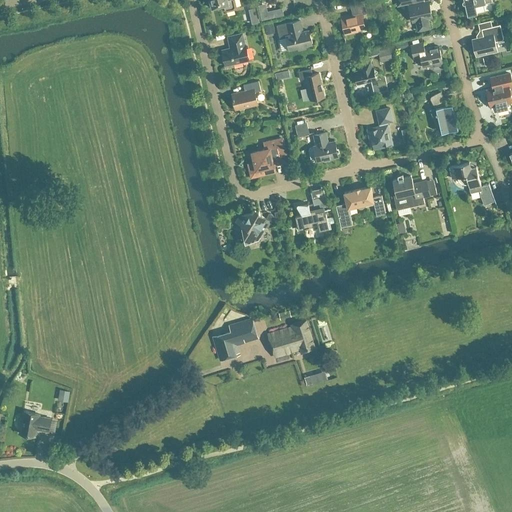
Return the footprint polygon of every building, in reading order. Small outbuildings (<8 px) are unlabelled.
[(210,0),(212,7),(222,5),(223,9),(227,11),(235,9),(237,6),(235,0),(210,0)] [(365,28),(361,14),(366,13),(363,0),(354,0),(350,1),(353,14),(342,17),(346,33),(357,31),(357,29),(365,28)] [(380,0),(370,0),(372,9),(382,7),(380,0)] [(395,0),(398,8),(409,5),(413,21),(416,20),(419,30),(429,27),(427,17),(432,16),(428,1),(425,2),(424,0),(395,0)] [(477,13),(476,5),(492,1),(491,0),(464,0),(468,15),(477,13)] [(282,7),(267,10),(269,18),(284,15),(282,7)] [(312,43),(309,30),(303,31),(300,19),(276,25),(280,38),(286,37),(289,49),(298,47),(299,49),(306,48),(305,45),(312,43)] [(275,32),(273,22),(264,24),(266,34),(275,32)] [(502,40),(504,38),(500,24),(482,28),(483,34),(478,35),(479,38),(473,39),(478,61),(479,60),(478,55),(494,51),(496,47),(494,42),(502,40)] [(249,60),(246,44),(245,44),(242,33),(228,36),(231,47),(222,50),(226,65),(249,60)] [(443,64),(439,46),(424,49),(423,42),(411,45),(414,57),(421,56),(423,66),(424,66),(423,65),(431,63),(432,67),(443,64)] [(393,58),(390,47),(378,50),(381,61),(393,58)] [(388,90),(385,76),(374,70),(373,67),(372,67),(370,60),(359,63),(361,70),(354,71),(357,84),(371,80),(374,93),(388,90)] [(324,96),(319,72),(312,74),(311,68),(299,71),(301,79),(306,78),(311,99),(324,96)] [(507,102),(511,100),(511,98),(511,95),(511,94),(511,80),(510,72),(490,76),(493,88),(487,90),(490,106),(496,105),(497,110),(508,108),(507,102)] [(257,104),(255,92),(261,90),(259,80),(243,84),(245,91),(232,94),(236,109),(257,104)] [(458,128),(452,104),(448,105),(441,91),(434,94),(433,95),(432,96),(432,97),(431,98),(431,99),(431,100),(432,101),(432,102),(435,108),(429,109),(439,127),(441,127),(442,132),(449,130),(458,128)] [(392,144),(387,122),(393,120),(390,107),(377,110),(381,126),(368,129),(373,148),(392,144)] [(309,134),(307,122),(295,125),(298,136),(309,134)] [(338,156),(335,141),(328,142),(326,132),(314,135),(316,145),(311,146),(309,150),(311,160),(314,162),(338,156)] [(283,136),(263,141),(265,149),(252,152),(255,163),(249,165),(252,176),(275,171),(273,166),(289,162),(283,136)] [(481,186),(477,166),(472,167),(470,166),(469,162),(449,166),(452,178),(458,177),(458,178),(459,179),(460,181),(461,182),(462,183),(463,183),(465,183),(466,184),(467,183),(468,183),(470,193),(479,190),(480,193),(484,204),(495,200),(489,184),(481,186)] [(437,193),(435,187),(429,189),(427,180),(413,183),(411,175),(393,179),(395,187),(392,188),(394,196),(389,197),(391,207),(396,206),(395,203),(410,200),(411,205),(424,202),(423,196),(437,193)] [(364,207),(364,206),(364,205),(364,204),(374,202),(377,215),(386,213),(382,195),(373,197),(370,186),(344,192),(347,202),(336,205),(341,226),(353,224),(349,207),(358,205),(358,206),(358,207),(359,207),(359,208),(360,208),(360,209),(361,209),(362,209),(363,208),(364,207)] [(329,227),(326,214),(325,214),(324,209),(328,208),(325,195),(312,198),(313,202),(309,203),(299,203),(298,203),(297,204),(297,205),(297,206),(302,214),(295,215),(297,224),(298,224),(299,228),(305,226),(305,228),(310,226),(318,224),(320,229),(329,227)] [(240,215),(236,221),(242,225),(246,242),(258,239),(260,236),(269,222),(273,225),(275,221),(274,220),(273,218),(274,216),(269,213),(266,218),(260,214),(259,211),(240,215)] [(252,316),(228,324),(230,330),(212,335),(219,361),(241,354),(238,344),(259,338),(252,316)] [(314,348),(305,318),(290,322),(291,325),(267,333),(275,356),(301,348),(302,352),(314,348)] [(326,370),(305,376),(307,385),(328,379),(326,370)] [(68,402),(70,390),(60,388),(58,400),(68,402)] [(49,431),(51,418),(39,416),(40,414),(23,411),(22,418),(20,419),(19,424),(21,425),(19,433),(36,436),(37,428),(41,428),(41,429),(49,431)]
